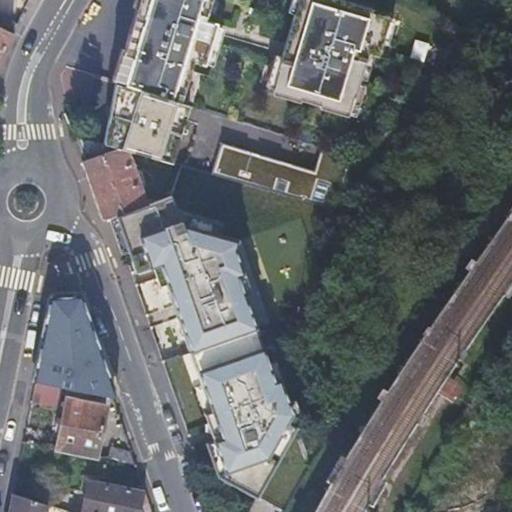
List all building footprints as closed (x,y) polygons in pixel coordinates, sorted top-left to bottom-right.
[(160,102),(176,107),(189,68),(200,71),(214,29),(203,25),(211,0),(138,0),(129,30),(110,86),(116,87),(121,89),(160,102)] [(275,78),(267,101),(294,111),(295,108),(315,115),(314,117),(342,126),(348,107),(349,108),(364,64),(374,67),(387,29),(369,22),(370,19),(330,6),(332,0),(300,0),(298,9),(296,9),(273,77),(275,78)] [(0,2),(0,28),(9,33),(20,12),(0,2)] [(0,49),(9,33),(0,28),(0,49)] [(163,167),(183,110),(176,107),(160,102),(121,89),(101,148),(119,153),(163,167)] [(93,197),(102,222),(116,216),(138,209),(119,153),(101,148),(75,140),(81,159),(80,161),(93,197)] [(317,169),(322,147),(299,142),(294,163),(317,169)] [(329,218),(330,216),(349,191),(355,167),(322,156),(316,178),(221,151),(211,181),(259,196),(281,203),(329,218)] [(268,366),(244,296),(251,294),(245,275),(243,275),(235,252),(238,243),(220,238),(224,225),(216,222),(215,224),(177,213),(172,197),(138,209),(116,216),(117,218),(113,220),(125,255),(129,254),(136,274),(153,269),(160,288),(167,285),(174,305),(171,306),(188,353),(197,350),(197,353),(189,355),(201,388),(203,387),(221,440),(214,443),(225,475),(233,480),(230,486),(274,511),(284,511),(310,468),(297,431),(287,425),(292,416),(288,405),(280,383),(282,382),(276,363),(268,366)] [(36,383),(62,388),(113,397),(79,302),(53,298),(36,383)] [(36,383),(31,407),(58,412),(62,388),(36,383)] [(66,400),(56,449),(92,456),(96,457),(106,409),(66,400)] [(287,425),(297,431),(302,421),(296,403),(288,405),(292,416),(287,425)] [(221,440),(212,414),(205,417),(214,443),(221,440)] [(225,475),(214,443),(206,446),(218,482),(230,489),(231,486),(230,486),(233,480),(225,475)] [(113,450),(111,461),(138,466),(133,454),(113,450)] [(131,479),(141,476),(138,466),(111,461),(96,457),(92,456),(90,468),(131,479)] [(97,511),(138,511),(144,489),(89,476),(83,501),(100,505),(97,511)] [(13,496),(10,511),(46,511),(48,504),(13,496)]
